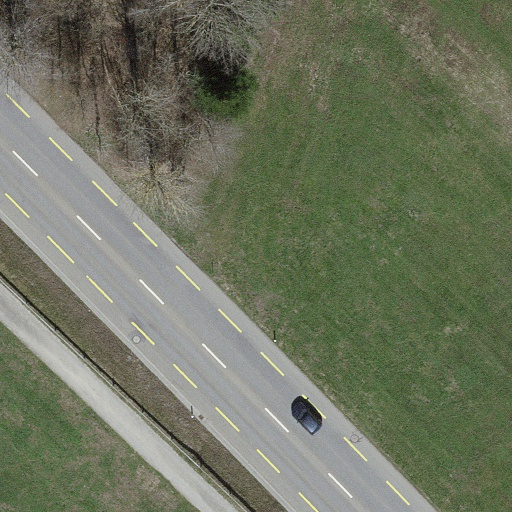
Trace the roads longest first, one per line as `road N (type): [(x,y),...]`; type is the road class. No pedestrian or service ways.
road 1 (secondary): [(0,140),(363,511)]
road 2 (track): [(0,301),(221,511)]
